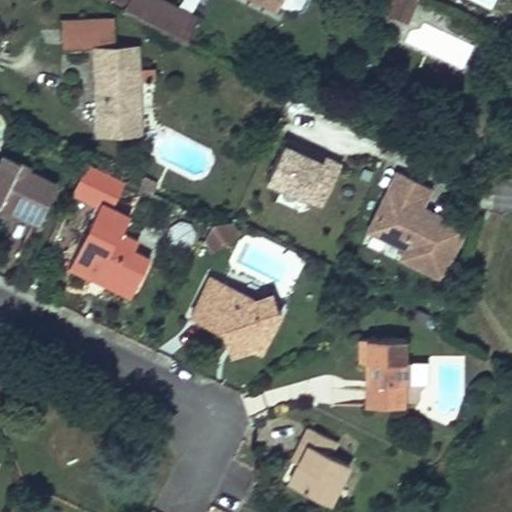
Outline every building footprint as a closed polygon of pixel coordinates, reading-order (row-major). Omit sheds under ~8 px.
[(148,0),(123,0),(116,14),(184,47),(196,22),(148,0)] [(242,0),(275,16),(278,11),(292,17),(306,14),(310,3),(308,0),(242,0)] [(423,2),(419,0),(401,0),(393,16),(411,26),(423,2)] [(105,32),(57,33),(58,64),(87,64),(89,144),(136,143),(135,92),(146,92),(146,76),(132,77),(131,50),(106,51),(105,32)] [(321,206),(339,166),(322,158),(320,163),(302,155),(304,150),(288,143),(270,184),(321,206)] [(0,221),(21,224),(32,229),(49,192),(20,179),(23,173),(0,162),(0,221)] [(121,182),(82,163),(65,198),(93,212),(67,264),(74,267),(127,294),(146,255),(133,248),(137,239),(118,229),(125,214),(109,206),(121,182)] [(441,277),(463,229),(420,208),(429,188),(397,173),(369,231),(407,249),(402,258),(441,277)] [(210,251),(237,232),(230,223),(209,225),(202,241),(210,251)] [(208,274),(189,311),(200,317),(220,327),(231,356),(255,345),(263,350),(282,312),(274,308),(268,289),(251,296),(208,274)] [(404,337),(355,341),(357,362),(359,362),(361,385),(362,403),(406,399),(405,377),(423,376),(420,350),(405,352),(404,337)] [(335,438),(306,423),(288,457),(294,460),(297,462),(287,481),(328,502),(349,463),(328,452),(335,438)]
